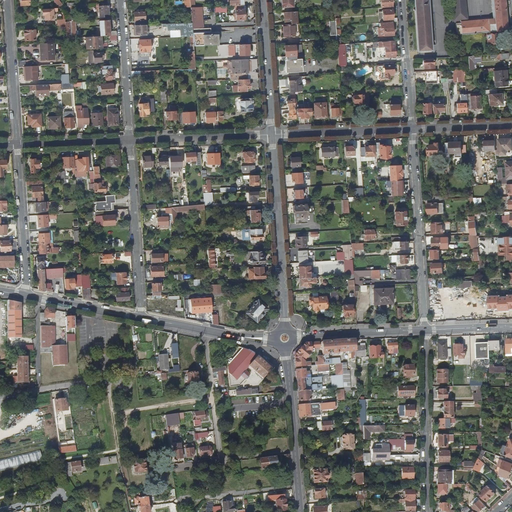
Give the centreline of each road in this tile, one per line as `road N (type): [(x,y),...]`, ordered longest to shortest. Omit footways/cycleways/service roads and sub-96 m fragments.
road 1 (residential): [(424,330),(411,129)]
road 2 (residential): [(285,326),(271,134)]
road 3 (residential): [(424,330),(425,511)]
road 4 (tertiary): [(283,345),(300,511)]
road 5 (residential): [(128,139),(139,295)]
road 6 (residential): [(6,0),(17,144)]
road 7 (residential): [(128,139),(271,134)]
road 8 (residential): [(271,134),(411,129)]
road 9 (residential): [(119,0),(128,139)]
road 10 (residential): [(271,134),(261,0)]
road 11 (secondary): [(141,318),(273,339)]
road 12 (secondary): [(292,337),(424,330)]
road 13 (residential): [(411,129),(402,0)]
road 14 (residential): [(17,144),(25,273)]
road 15 (residential): [(0,396),(124,384)]
